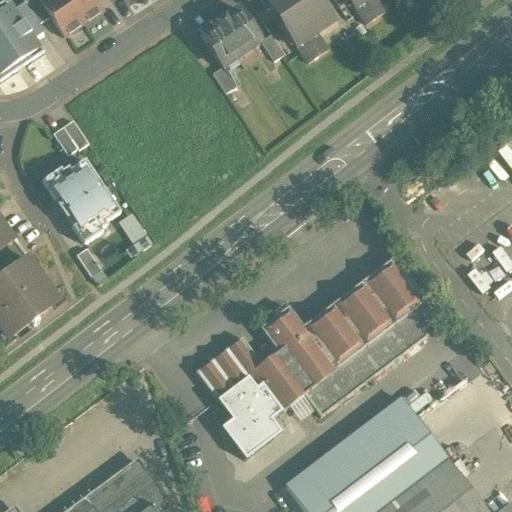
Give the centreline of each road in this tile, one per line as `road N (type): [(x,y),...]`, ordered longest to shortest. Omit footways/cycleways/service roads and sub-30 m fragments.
road 1 (tertiary): [(0,422),(511,24)]
road 2 (residential): [(10,114),(47,99),(193,0)]
road 3 (residential): [(10,114),(10,171),(59,240)]
